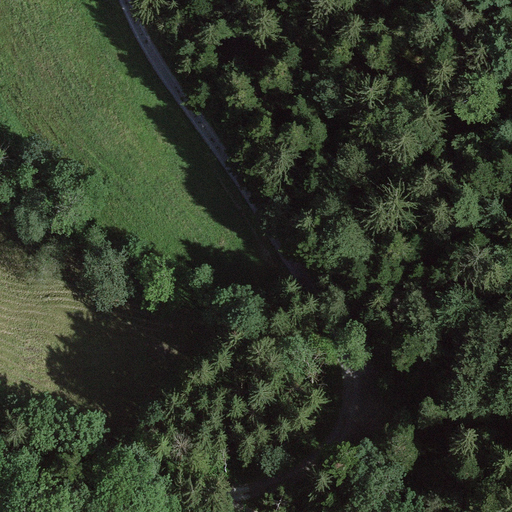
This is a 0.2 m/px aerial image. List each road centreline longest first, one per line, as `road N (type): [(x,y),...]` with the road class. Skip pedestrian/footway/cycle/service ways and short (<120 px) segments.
road 1 (track): [(219,496),(273,482),(330,440),(346,414),(345,358),(329,320),(166,74),(127,0)]
road 2 (track): [(219,496),(0,414)]
